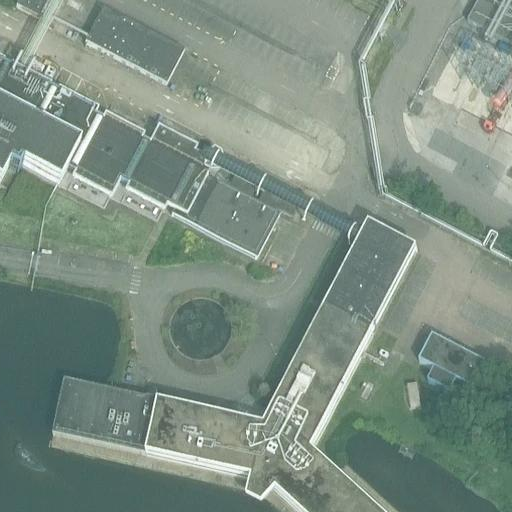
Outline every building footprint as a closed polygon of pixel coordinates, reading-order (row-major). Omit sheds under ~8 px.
[(24,0),(19,10),(38,20),(48,0),(24,0)] [(504,23),(511,6),(511,0),(491,0),(484,14),(504,23)] [(101,11),(84,44),(165,87),(183,53),(101,11)] [(210,154),(208,154),(215,140),(167,115),(159,131),(112,106),(104,122),(97,118),(99,114),(0,61),(0,183),(7,169),(17,174),(21,167),(58,186),(66,170),(122,200),(120,205),(205,250),(212,236),(259,261),(283,216),(210,178),(213,171),(214,172),(216,172),(218,172),(219,172),(220,171),(222,170),(223,168),(223,167),(224,166),(224,164),(223,163),(223,162),(222,161),(221,160),(220,159),(211,155),(210,154)] [(226,418),(79,385),(65,382),(53,437),(256,482),(250,505),(263,511),(266,511),(279,497),(295,511),(377,511),(313,453),(422,246),(372,220),(264,427),(226,418)] [(424,333),(421,338),(418,343),(428,348),(419,364),(434,372),(428,385),(451,396),(457,384),(473,392),(487,366),(424,333)]
